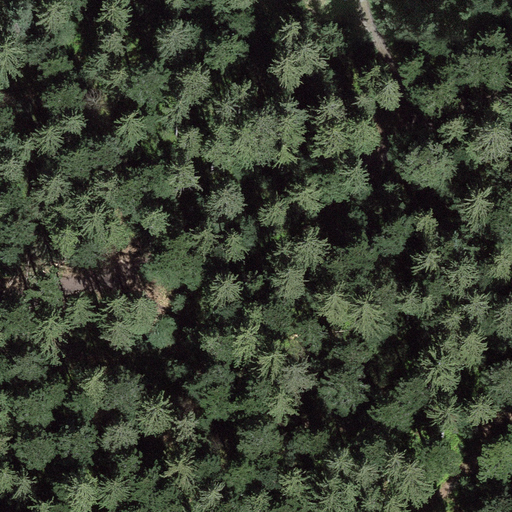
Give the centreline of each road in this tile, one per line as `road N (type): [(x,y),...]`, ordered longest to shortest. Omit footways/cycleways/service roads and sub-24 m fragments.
road 1 (track): [(0,337),(185,251),(447,159)]
road 2 (track): [(447,159),(407,0)]
